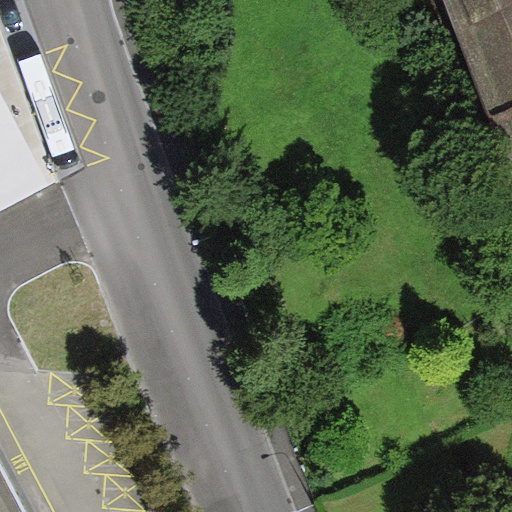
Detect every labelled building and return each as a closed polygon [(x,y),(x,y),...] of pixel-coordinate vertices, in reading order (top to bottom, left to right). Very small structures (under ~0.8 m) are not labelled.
[(432,0),(450,26),(502,0),(432,0)] [(511,0),(502,0),(450,26),(488,124),(511,109),(511,0)] [(0,167),(5,165),(23,156),(0,103),(0,167)] [(511,109),(488,124),(511,184),(511,109)] [(19,511),(0,474),(0,511),(19,511)]
